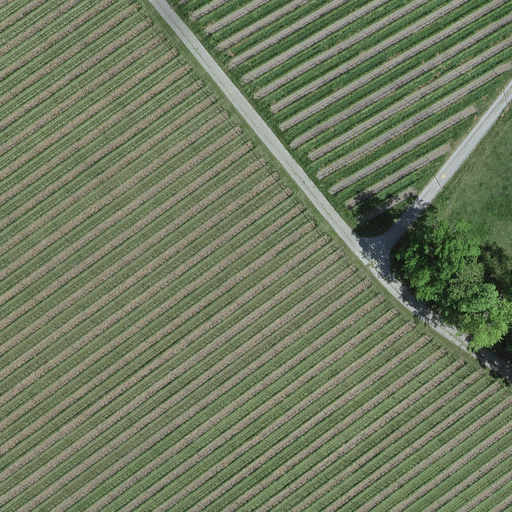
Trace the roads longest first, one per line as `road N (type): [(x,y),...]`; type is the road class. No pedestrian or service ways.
road 1 (track): [(511,376),(413,308),(157,0)]
road 2 (track): [(370,262),(511,85)]
